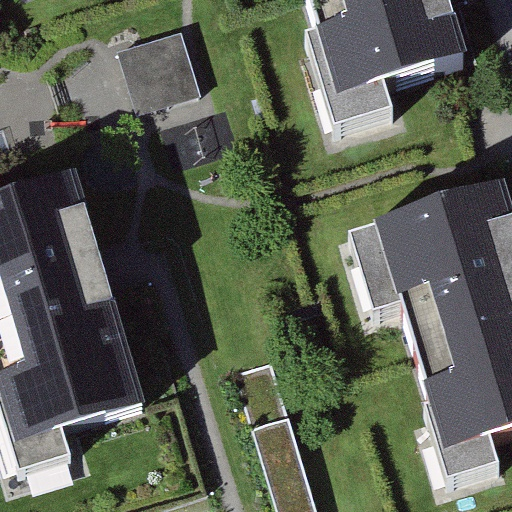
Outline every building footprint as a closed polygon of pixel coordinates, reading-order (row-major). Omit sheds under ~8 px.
[(309,0),(343,109),(468,71),(446,0),(309,0)] [(185,40),(127,57),(146,121),(204,104),(185,40)] [(81,186),(0,210),(0,367),(26,453),(151,415),(150,412),(109,277),(81,186)] [(511,214),(505,193),(381,231),(450,460),(511,441),(511,214)] [(315,511),(270,368),(236,379),(277,511),(315,511)]
